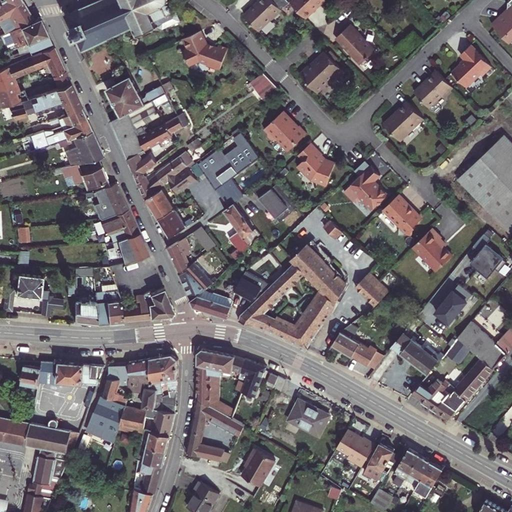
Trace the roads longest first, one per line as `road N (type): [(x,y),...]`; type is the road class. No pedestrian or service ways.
road 1 (tertiary): [(41,0),(189,331)]
road 2 (primary): [(189,331),(234,333),(272,348),(511,481)]
road 3 (residential): [(203,0),(331,129),(355,121)]
road 4 (primary): [(0,332),(98,338),(189,331)]
road 5 (tertiary): [(189,331),(181,427),(156,511)]
road 6 (residential): [(355,121),(464,16)]
